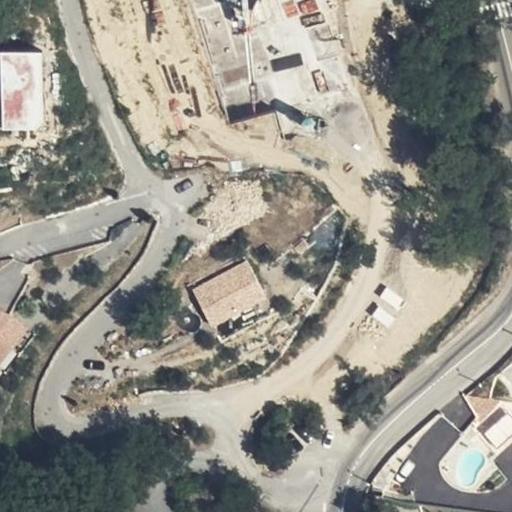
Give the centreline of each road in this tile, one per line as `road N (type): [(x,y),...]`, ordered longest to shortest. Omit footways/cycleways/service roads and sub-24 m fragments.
road 1 (residential): [(225,469),(230,427),(212,403),(73,428),(52,417),(62,369),(134,298),(169,246),(169,214),(155,190)]
road 2 (secondary): [(511,319),(395,421),(364,457),(344,511)]
road 3 (residential): [(155,190),(93,80),(68,0)]
road 4 (residential): [(155,190),(102,216),(0,246)]
road 5 (unknown): [(137,511),(57,498),(0,501)]
